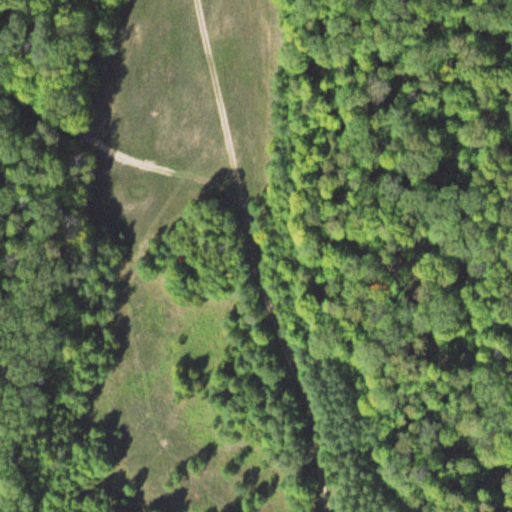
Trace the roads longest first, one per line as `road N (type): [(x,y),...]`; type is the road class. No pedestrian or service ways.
road 1 (track): [(329,511),(316,427),(262,279),(202,0)]
road 2 (track): [(246,206),(0,101)]
